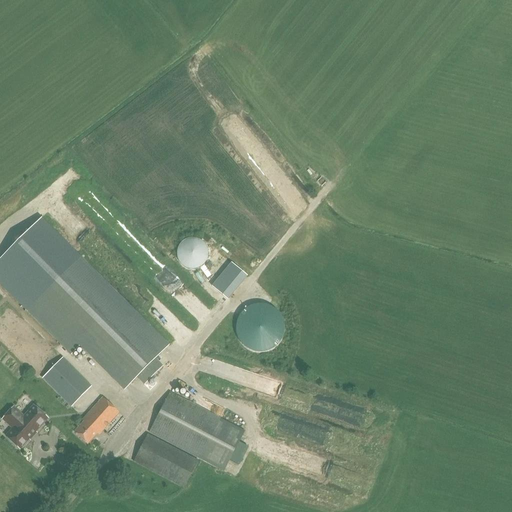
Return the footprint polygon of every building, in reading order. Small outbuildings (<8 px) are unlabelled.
[(78,256),(25,310),(70,355),(78,346),(123,391),(169,345),(78,256)] [(63,358),(43,379),(71,407),(92,387),(63,358)] [(181,381),(174,384),(176,389),(184,386),(181,381)] [(150,432),(224,471),(245,431),(171,392),(150,432)] [(99,435),(119,413),(103,398),(83,420),(84,421),(75,432),(88,444),(97,434),(99,435)] [(13,406),(6,413),(32,438),(49,419),(33,405),(23,415),(13,406)] [(32,438),(6,413),(0,419),(0,420),(10,429),(2,437),(20,452),(32,438)] [(122,415),(117,424),(122,428),(128,419),(122,415)] [(184,487),(198,460),(148,434),(134,461),(184,487)] [(242,464),(250,446),(242,443),(234,460),(242,464)]
